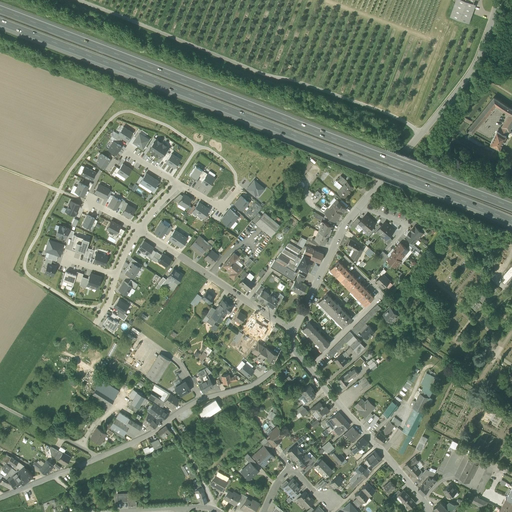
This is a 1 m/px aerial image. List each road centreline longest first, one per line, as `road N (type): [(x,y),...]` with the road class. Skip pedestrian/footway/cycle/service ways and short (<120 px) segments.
road 1 (motorway): [(0,21),(511,219)]
road 2 (motorway): [(511,206),(0,9)]
road 3 (track): [(77,0),(420,133)]
road 4 (residential): [(361,204),(472,71),(498,0)]
road 5 (residential): [(427,511),(294,351)]
road 6 (residential): [(136,228),(293,331)]
road 7 (residential): [(166,421),(0,497)]
road 8 (residential): [(294,351),(252,386),(200,398),(166,421)]
road 9 (residential): [(293,331),(361,204)]
